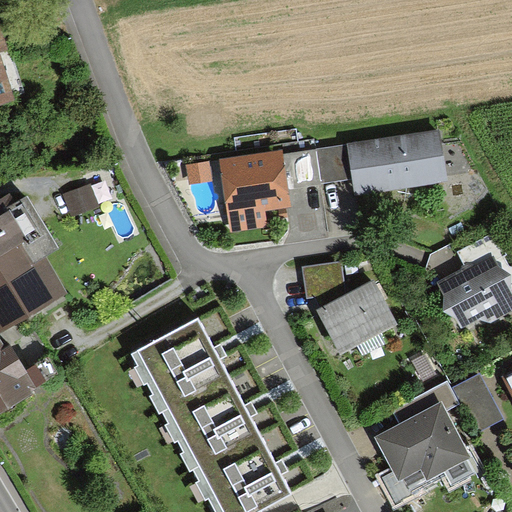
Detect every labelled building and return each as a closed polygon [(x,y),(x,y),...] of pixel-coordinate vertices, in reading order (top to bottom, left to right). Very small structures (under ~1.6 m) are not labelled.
[(0,115),(29,106),(4,29),(0,30),(0,115)] [(440,132),(317,149),(322,183),(353,179),(355,193),(447,181),(440,132)] [(317,149),(284,153),(289,188),(322,183),(317,149)] [(220,158),(230,232),(268,227),(266,211),(291,208),(289,188),(284,153),(283,150),(220,158)] [(210,162),(187,165),(189,184),(213,181),(210,162)] [(91,183),(65,193),(74,215),(99,205),(91,183)] [(10,193),(0,199),(0,334),(68,295),(45,255),(57,248),(27,197),(16,204),(10,193)] [(434,285),(437,283),(445,297),(444,311),(455,318),(461,329),(479,319),(491,323),(511,312),(511,266),(510,266),(494,234),(456,253),(452,245),(431,255),(426,270),(434,285)] [(306,299),(313,298),(340,353),(398,324),(375,280),(345,295),(342,264),(302,268),(306,299)] [(256,511),(291,493),(196,319),(131,354),(137,366),(134,368),(143,386),(147,384),(154,396),(151,397),(160,413),(163,412),(169,424),(166,426),(175,442),(179,440),(186,452),(182,454),(191,471),(194,469),(200,481),(198,483),(207,499),(210,497),(217,511),(256,511)] [(5,348),(0,339),(0,415),(35,395),(33,391),(48,382),(38,365),(27,372),(10,344),(5,348)] [(511,369),(500,376),(511,396),(511,369)] [(503,419),(479,374),(454,387),(478,432),(503,419)] [(401,425),(374,439),(390,468),(377,476),(395,510),(425,494),(421,485),(442,474),(449,487),(475,473),(468,460),(474,457),(449,411),(460,405),(448,382),(394,410),(401,425)]
